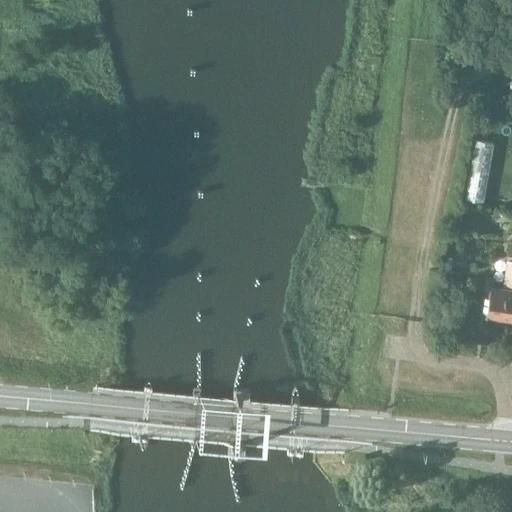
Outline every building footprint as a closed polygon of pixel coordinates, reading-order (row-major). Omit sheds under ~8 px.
[(484,314),(510,318),(511,304),(511,255),(506,255),(506,258),(505,258),(504,266),(501,285),(489,283),(484,314)] [(151,386),(143,385),(143,389),(138,440),(145,441),(151,390),(151,386)] [(248,388),(232,387),(231,397),(227,451),(242,452),(247,399),(248,388)] [(199,393),(191,392),(191,393),(187,440),(195,441),(199,394),(199,393)] [(299,395),(290,394),(289,403),(284,452),(293,453),(298,404),(299,395)]
